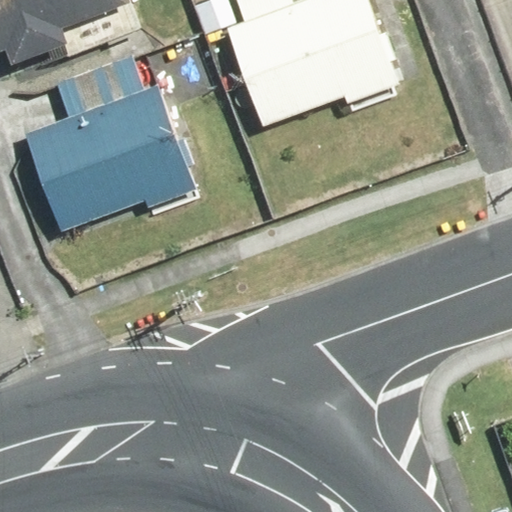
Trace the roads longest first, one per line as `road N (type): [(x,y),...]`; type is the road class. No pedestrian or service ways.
road 1 (residential): [(264,455),(315,387),(402,315),(511,276)]
road 2 (secondary): [(0,469),(138,441),(264,455)]
